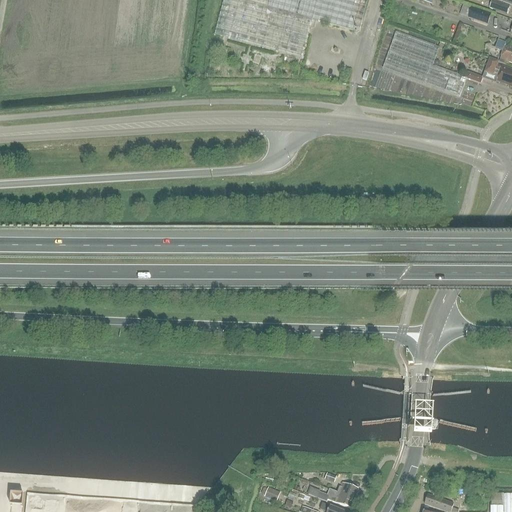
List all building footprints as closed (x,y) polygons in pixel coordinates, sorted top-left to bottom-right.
[(302,59),(312,20),(359,32),(367,0),(224,0),(215,36),(302,59)] [(491,0),(489,8),(507,14),(510,6),(492,0),(491,0)] [(468,19),(487,25),(491,15),(471,8),(468,19)] [(461,98),(467,79),(467,78),(433,66),(440,48),(396,32),(383,69),(461,98)] [(511,47),(505,45),(506,43),(498,41),(495,49),(503,52),(500,60),(511,63),(511,47)] [(485,73),(486,73),(484,79),(497,84),(497,82),(511,87),(511,70),(502,66),(502,67),(497,65),(498,62),(490,59),(485,73)] [(467,79),(482,84),(484,79),(469,73),(467,78),(467,79)] [(286,482),(288,475),(274,472),(273,479),(286,482)] [(334,483),(337,477),(327,473),(325,480),(334,483)] [(338,491),(337,493),(354,499),(358,490),(343,484),(341,488),(339,487),(339,488),(337,491),(338,491)] [(277,502),(281,493),(268,488),(265,497),(277,502)] [(354,499),(337,493),(329,490),(327,496),(319,493),(317,499),(327,503),(327,501),(351,509),(354,499)] [(511,511),(511,495),(504,496),(504,495),(491,495),(491,507),(490,511),(511,511)] [(458,511),(459,511),(452,509),(454,505),(428,496),(424,505),(443,511),(458,511)]
